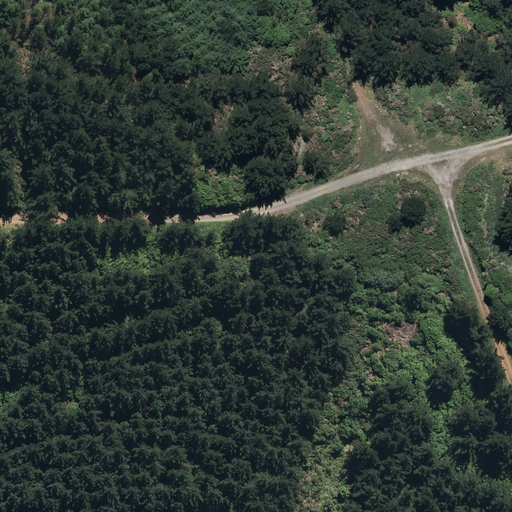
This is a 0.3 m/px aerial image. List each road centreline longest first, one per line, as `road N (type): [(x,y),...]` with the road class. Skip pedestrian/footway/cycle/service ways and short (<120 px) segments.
road 1 (track): [(511,152),(222,181),(137,173),(0,176)]
road 2 (track): [(439,159),(511,377)]
road 3 (track): [(381,161),(323,0)]
